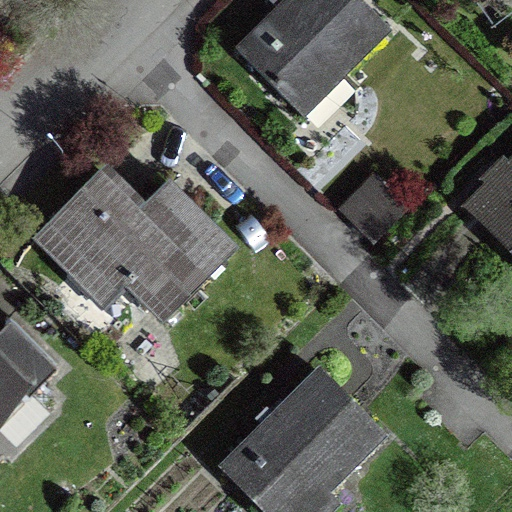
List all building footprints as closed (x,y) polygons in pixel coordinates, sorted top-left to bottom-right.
[(386,35),(350,0),(291,0),(235,56),(290,112),(329,73),(338,82),(386,35)] [(511,168),(465,215),(511,261),(511,168)] [(138,216),(127,205),(100,178),(36,242),(69,276),(91,254),(162,325),(229,257),(163,191),(138,216)] [(373,184),(342,216),(370,245),(402,213),(373,184)] [(0,327),(0,402),(16,387),(25,396),(53,369),(6,321),(0,327)] [(381,441),(317,376),(218,474),(255,511),(290,511),(313,490),(322,499),(381,441)]
